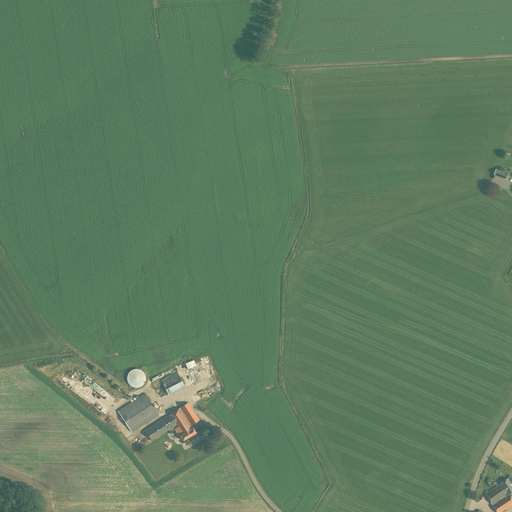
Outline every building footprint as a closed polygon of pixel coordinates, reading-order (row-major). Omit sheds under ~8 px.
[(506,180),(509,174),(496,169),(493,175),(506,180)] [(207,355),(202,357),(203,362),(203,364),(204,370),(198,370),(197,368),(189,372),(194,385),(194,383),(195,383),(197,383),(199,382),(217,375),(209,355),(207,355)] [(194,360),(185,364),(188,369),(196,366),(194,360)] [(136,388),(137,387),(139,387),(140,386),(142,386),(143,385),(144,383),(144,382),(145,380),(145,379),(145,377),(145,376),(144,374),(144,373),(143,372),(141,371),(140,370),(139,369),(137,369),(135,369),(134,369),(132,370),(131,370),(130,371),(129,372),(128,374),(127,375),(127,377),(127,378),(127,380),(127,381),(128,383),(129,384),(130,385),(131,386),(133,387),(134,387),(136,388)] [(168,394),(184,386),(177,372),(161,380),(168,394)] [(131,432),(159,414),(145,393),(118,411),(131,432)] [(196,432),(192,425),(199,420),(188,403),(145,430),(152,441),(168,430),(170,432),(174,429),(179,437),(181,436),(183,440),(196,432)] [(497,511),(500,511),(511,504),(511,498),(509,494),(511,491),(511,484),(508,479),(485,494),(497,511)]
